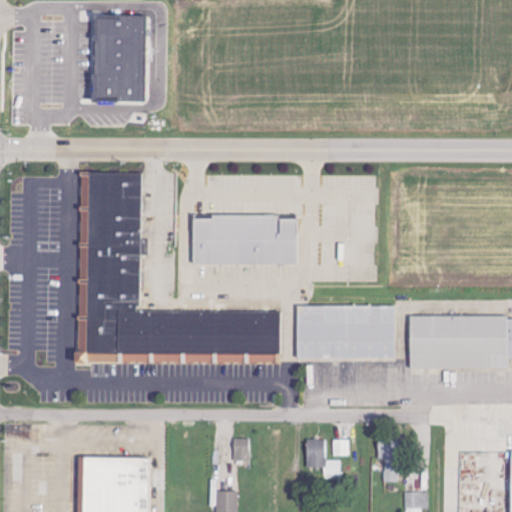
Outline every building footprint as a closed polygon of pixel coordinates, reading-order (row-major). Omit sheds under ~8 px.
[(145,101),(146,16),(95,16),(94,101),(114,101),(145,101)] [(79,170),(139,171),(139,192),(79,191),(79,170)] [(79,191),(79,207),(139,209),(139,192),(79,191)] [(79,207),(79,219),(139,221),(139,209),(79,207)] [(210,215),(210,218),(193,218),(193,264),(297,265),(297,216),(210,215)] [(79,219),(79,243),(138,245),(139,221),(79,219)] [(79,243),(78,262),(138,263),(138,245),(79,243)] [(78,262),(78,281),(138,282),(138,263),(78,262)] [(78,281),(78,296),(138,297),(138,282),(78,281)] [(78,296),(78,314),(86,314),(86,316),(117,316),(117,310),(134,310),(134,305),(137,304),(138,297),(78,296)] [(395,306),(297,307),(298,359),(395,358),(395,306)] [(117,310),(117,316),(117,361),(134,360),(134,310),(117,310)] [(134,310),(149,310),(149,361),(134,360),(134,310)] [(149,361),(165,360),(166,310),(149,310),(149,361)] [(165,360),(181,360),(181,310),(166,310),(165,360)] [(181,360),(198,361),(198,310),(181,310),(181,360)] [(198,361),(213,361),(214,310),(198,310),(198,361)] [(213,361),(229,361),(229,310),(214,310),(213,361)] [(229,361),(245,360),(245,310),(229,310),(229,361)] [(245,310),(278,311),(278,360),(245,360),(245,310)] [(78,314),(77,314),(77,350),(75,350),(75,361),(117,361),(117,316),(86,316),(86,314),(78,314)] [(511,317),(410,319),(410,370),(507,369),(507,359),(511,359),(511,317)] [(251,461),(251,439),(235,440),(235,461),(251,461)] [(343,460),(329,461),(328,440),(307,440),(307,470),(324,469),(324,478),(343,478),(343,460)] [(334,440),(334,457),(351,456),(351,440),(334,440)] [(385,482),(400,483),(401,446),(379,445),(378,460),(385,460),(385,482)] [(146,511),(148,459),(82,458),(81,511),(146,511)] [(239,511),(239,491),(217,492),(217,511),(239,511)] [(430,511),(430,492),(406,492),(406,511),(430,511)]
